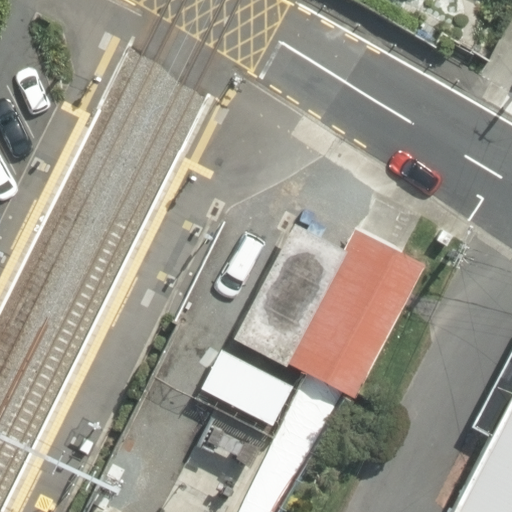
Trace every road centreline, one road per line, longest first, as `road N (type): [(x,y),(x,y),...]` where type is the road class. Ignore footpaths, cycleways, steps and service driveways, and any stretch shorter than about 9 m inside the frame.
road 1 (secondary): [(208,0),(511,173)]
road 2 (residential): [(511,250),(387,511)]
